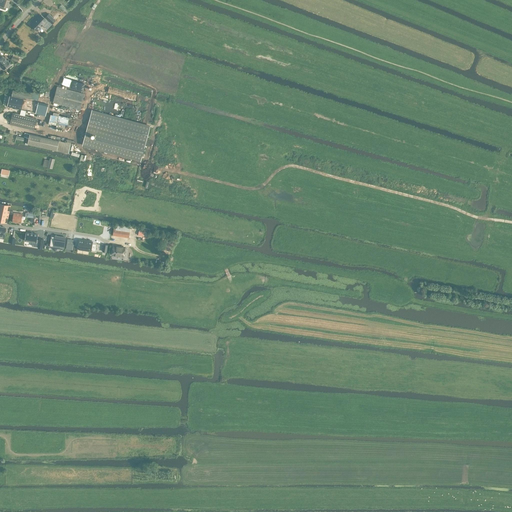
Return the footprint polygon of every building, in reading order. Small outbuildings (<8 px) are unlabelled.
[(9,0),(0,0),(0,4),(0,5),(0,4),(0,9),(6,11),(8,7),(9,8),(10,4),(9,4),(10,0),(9,0)] [(55,20),(49,14),(45,17),(52,24),(55,20)] [(36,18),(31,24),(37,30),(43,25),(45,27),(50,21),(45,17),(44,19),(40,15),(38,18),(37,19),(36,18)] [(11,64),(2,56),(0,58),(0,65),(4,69),(7,66),(8,67),(11,64)] [(80,110),(84,94),(57,86),(53,102),(80,110)] [(10,96),(7,106),(10,106),(13,107),(21,109),(24,97),(30,99),(30,98),(38,100),(39,94),(32,92),(31,94),(13,90),(12,96),(10,96)] [(38,102),(35,113),(45,116),(48,104),(38,102)] [(92,110),(83,141),(82,144),(92,147),(140,160),(141,158),(141,156),(150,126),(101,113),(92,110)] [(48,123),(56,125),(56,127),(66,130),(69,118),(59,115),(59,113),(53,112),(52,115),(50,114),(48,123)] [(37,119),(12,113),(10,125),(34,131),(37,119)] [(25,133),(24,137),(26,137),(25,144),(27,145),(28,144),(69,153),(71,143),(61,140),(30,134),(25,133)] [(52,169),(55,159),(50,157),(49,160),(44,159),(43,166),(52,169)] [(0,203),(0,220),(7,222),(10,205),(0,203)] [(21,223),(22,214),(14,213),(13,222),(21,223)] [(114,231),(113,235),(129,238),(130,231),(123,230),(114,228),(114,231)] [(26,232),(24,240),(32,241),(32,245),(38,246),(38,247),(43,247),(44,239),(39,238),(39,240),(37,239),(38,234),(26,232)] [(51,236),(50,246),(54,247),(54,246),(60,247),(59,248),(64,248),(66,237),(65,237),(65,238),(62,238),(62,237),(55,236),(55,237),(51,236)] [(79,240),(78,249),(91,251),(92,242),(79,240)] [(113,245),(112,255),(124,257),(125,247),(113,245)]
